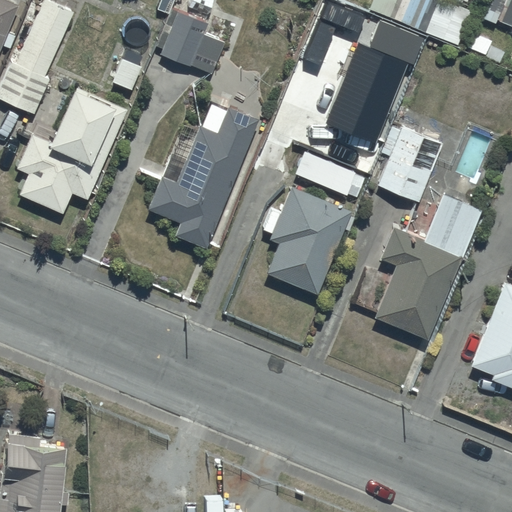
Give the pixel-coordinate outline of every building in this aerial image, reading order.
[(10,58),(0,80),(0,96),(33,111),(49,75),(43,73),(72,8),(54,0),(40,0),(14,59),(10,58)] [(0,0),(0,43),(0,42),(8,46),(15,32),(6,28),(18,1),(14,0),(0,0)] [(188,0),(189,0),(187,4),(207,13),(210,6),(211,3),(215,5),(217,0),(188,0)] [(367,0),(366,5),(456,43),(471,9),(450,0),(367,0)] [(511,0),(503,0),(496,16),(511,22),(511,0)] [(177,8),(170,5),(154,42),(160,45),(158,50),(188,63),(189,61),(210,70),(223,39),(204,31),(209,20),(177,7),(177,8)] [(120,53),(110,78),(131,86),(141,62),(120,53)] [(29,128),(13,164),(25,169),(16,190),(61,210),(70,189),(84,195),(87,187),(95,191),(104,170),(97,167),(125,104),(71,80),(46,136),(29,128)] [(181,118),(145,205),(178,219),(172,232),(203,245),(257,115),(225,102),(224,105),(210,99),(200,122),(196,121),(195,124),(181,118)] [(272,126),(257,162),(278,171),(293,135),(291,134),(298,117),(278,108),(271,125),(272,126)] [(387,153),(376,181),(418,198),(442,140),(400,122),(399,126),(391,122),(379,149),(387,153)] [(276,239),(263,268),(314,290),(341,226),(349,229),(355,215),(347,211),(348,207),(289,182),(278,208),(270,205),(261,225),(269,228),(266,235),(276,239)] [(373,308),(371,312),(425,334),(480,205),(441,189),(433,207),(416,199),(404,227),(391,222),(378,254),(393,261),(388,272),(367,263),(352,299),(373,308)] [(511,281),(502,277),(468,360),(491,370),(488,376),(511,385),(511,281)] [(0,511),(56,511),(58,501),(65,502),(67,487),(60,486),(65,444),(5,436),(0,472),(0,511)]
